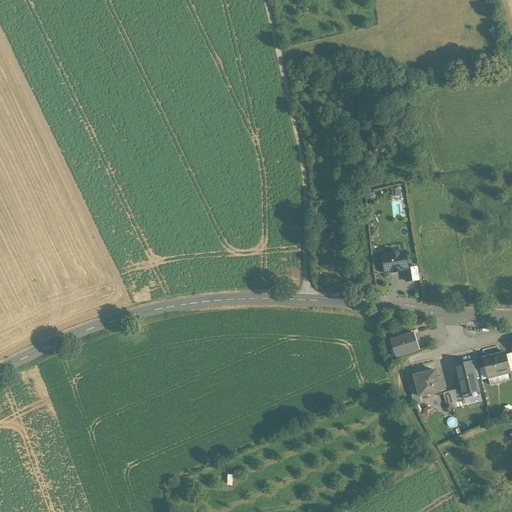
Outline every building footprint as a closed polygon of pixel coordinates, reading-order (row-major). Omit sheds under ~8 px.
[(404,252),(391,254),(391,251),(381,253),(383,265),(384,265),(386,273),(404,270),(408,270),(407,260),(405,261),(404,252)] [(408,270),(404,270),(406,282),(418,280),(416,268),(408,270)] [(414,334),(391,341),(396,358),(419,351),(414,334)] [(506,353),(484,359),(489,378),(491,385),(510,380),(508,373),(511,372),(506,355),(506,353)] [(473,368),(471,363),(456,367),(461,389),(464,401),(470,399),(471,403),(480,401),(475,379),(478,378),(476,367),(473,368)] [(435,372),(414,377),(416,385),(420,397),(443,391),(444,389),(441,378),(437,379),(435,372)] [(416,385),(410,386),(413,399),(420,397),(416,385)] [(464,401),(461,389),(450,392),(453,404),(454,409),(461,407),(462,411),(466,410),(465,405),(464,401)] [(450,392),(441,394),(444,406),(449,405),(451,409),(454,409),(453,404),(450,392)]
